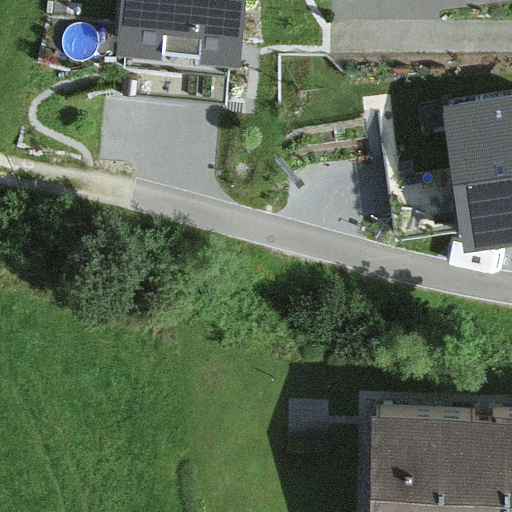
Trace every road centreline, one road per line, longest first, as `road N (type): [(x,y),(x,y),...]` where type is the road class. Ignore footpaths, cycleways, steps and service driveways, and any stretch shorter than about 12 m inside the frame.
road 1 (residential): [(133,194),(511,287)]
road 2 (residential): [(338,34),(511,34)]
road 3 (track): [(0,167),(133,194)]
